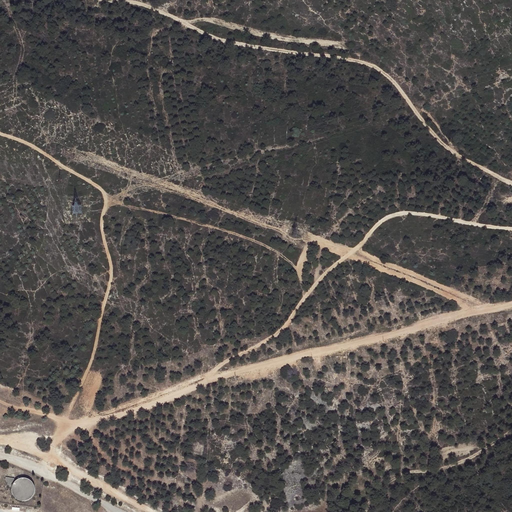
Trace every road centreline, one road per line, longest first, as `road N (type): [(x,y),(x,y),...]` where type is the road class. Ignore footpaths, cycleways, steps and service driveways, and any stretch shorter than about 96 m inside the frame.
road 1 (track): [(511,304),(226,371),(63,431),(48,452),(150,511)]
road 2 (track): [(511,183),(455,156),(373,66),(242,45),(144,5),(102,0)]
road 3 (track): [(207,377),(281,330),(320,277),(382,219),(407,212),(511,229)]
road 4 (track): [(0,134),(89,180),(108,202),(267,246),(292,265),(304,297)]
road 5 (track): [(108,202),(100,220),(110,280),(63,431),(36,411),(0,402)]
